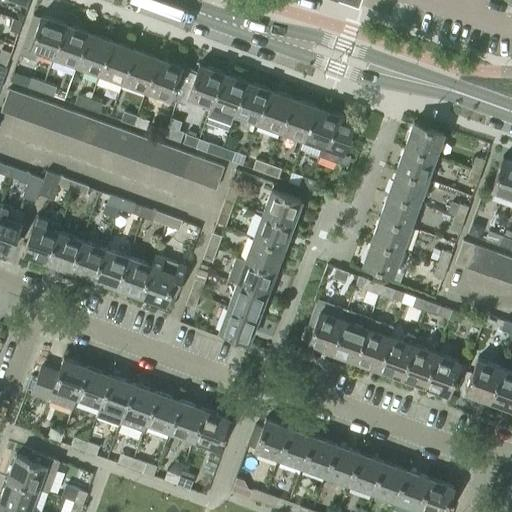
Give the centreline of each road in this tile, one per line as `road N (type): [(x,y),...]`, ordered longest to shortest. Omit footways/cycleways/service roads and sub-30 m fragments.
road 1 (secondary): [(252,25),(337,65),(511,119)]
road 2 (secondary): [(511,105),(321,37),(252,25)]
road 3 (residential): [(231,381),(38,310)]
road 4 (residential): [(488,461),(324,402)]
